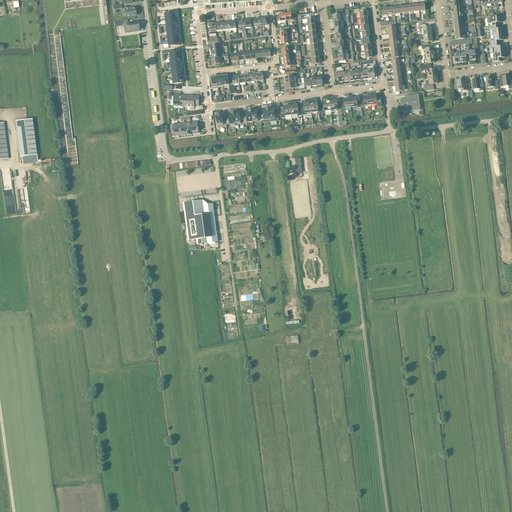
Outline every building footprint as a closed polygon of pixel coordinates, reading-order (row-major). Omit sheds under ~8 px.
[(137,15),(136,8),(125,9),(126,17),(137,15)] [(501,16),(487,18),(488,27),(489,27),(497,26),(500,26),(500,23),(501,22),(501,16)] [(266,18),(260,19),(261,29),(261,33),(262,37),(269,36),(268,32),(265,33),(264,26),(267,25),(266,18)] [(128,21),(118,22),(118,25),(127,24),(128,31),(139,30),(140,30),(139,22),(128,23),(128,21)] [(424,35),(431,34),(431,28),(426,28),(426,25),(419,25),(419,29),(423,28),(424,35)] [(497,29),(497,26),(489,27),(490,30),(491,36),(503,34),(502,28),(497,29)] [(422,46),(428,46),(428,42),(432,42),(431,34),(424,35),(424,43),(421,43),(422,46)] [(503,34),(491,36),(493,35),(493,39),(492,39),(491,40),(491,41),(490,41),(490,45),(498,44),(498,41),(503,40),(503,34)] [(498,47),(498,44),(490,45),(490,48),(492,48),(492,53),(505,52),(504,46),(498,47)] [(429,49),(428,46),(422,46),(422,50),(423,49),(424,57),(434,55),(433,48),(429,49)] [(469,55),(470,61),(476,60),(475,53),(478,53),(478,46),(474,47),(474,50),(469,51),(469,55)] [(465,53),(460,53),(461,63),(467,62),(466,60),(470,59),(469,55),(469,51),(469,48),(465,49),(465,53)] [(455,64),(461,63),(460,53),(454,54),(454,50),(450,50),(451,57),(454,57),(455,64)] [(506,58),(505,52),(492,53),(493,59),(492,59),(492,62),(500,61),(500,58),(506,58)] [(434,55),(424,57),(424,60),(423,60),(424,64),(420,64),(421,68),(431,67),(430,63),(435,63),(434,55)] [(431,67),(421,68),(421,71),(424,71),(425,74),(428,74),(429,78),(436,77),(436,69),(431,70),(431,67)] [(338,72),(334,72),(335,79),(338,78),(339,83),(345,82),(343,73),(341,73),(340,72),(338,72)] [(508,86),(508,89),(511,88),(511,87),(511,80),(510,81),(509,75),(503,76),(503,75),(499,76),(500,87),(508,86)] [(494,76),(484,77),(484,82),(486,82),(487,87),(485,87),(485,88),(495,87),(495,90),(498,89),(498,83),(494,83),(494,81),(494,76)] [(218,89),(218,88),(217,77),(211,78),(211,81),(210,81),(211,84),(212,84),(212,89),(218,89)] [(437,84),(436,77),(429,78),(429,81),(426,81),(426,84),(423,85),(424,91),(434,90),(433,84),(437,84)] [(479,78),(472,79),(473,90),(480,89),(480,91),(483,91),(482,83),(479,83),(479,78)] [(454,84),(455,90),(462,89),(462,91),(468,90),(467,81),(464,82),(464,80),(455,81),(455,84),(454,84)] [(405,99),(399,100),(401,113),(407,112),(407,110),(416,108),(417,111),(420,110),(418,94),(408,96),(408,99),(405,99)] [(173,107),(184,107),(184,96),(174,95),(173,107)] [(184,96),(184,107),(194,108),(194,106),(199,106),(199,97),(184,96)] [(364,100),(360,101),(361,108),(365,107),(365,106),(371,105),(370,96),(363,97),(364,100)] [(374,96),(370,96),(371,105),(377,105),(377,107),(381,107),(380,98),(376,99),(376,96),(374,96)] [(361,108),(360,101),(356,101),(356,98),(350,99),(351,108),(357,107),(357,108),(361,108)] [(345,108),(351,108),(350,99),(344,99),(344,103),(340,103),(341,110),(345,110),(345,108)] [(337,100),(330,101),(331,111),(331,112),(338,111),(341,111),(341,110),(340,103),(337,103),(337,100)] [(323,105),(321,105),(322,113),(325,113),(325,112),(331,112),(331,111),(330,101),(323,102),(323,105)] [(317,102),(310,103),(311,113),(312,114),(318,113),(318,114),(321,113),(322,113),(321,105),(317,106),(317,102)] [(303,107),(300,108),(301,116),(305,115),(312,114),(311,113),(310,103),(303,104),(303,107)] [(297,105),(290,106),(291,115),(292,116),(298,116),(301,116),(300,108),(298,108),(297,105)] [(284,110),(281,110),(282,118),(282,120),(285,119),(285,118),(285,117),(292,116),(291,115),(290,106),(283,106),(284,110)] [(261,122),(261,123),(270,122),(268,108),(263,109),(263,114),(260,115),(261,122)] [(274,108),(268,108),(270,122),(276,121),(279,121),(279,120),(278,113),(275,113),(274,108)] [(246,116),(243,117),(244,124),(247,124),(247,123),(252,122),(251,110),(245,111),(246,116)] [(258,123),(261,122),(260,115),(257,115),(257,110),(251,110),(252,122),(258,122),(258,123)] [(227,125),(235,124),(234,112),(228,113),(229,118),(226,119),(226,125),(227,125)] [(234,112),(235,124),(240,124),(240,125),(244,124),(243,117),(240,117),(239,112),(234,112)] [(226,125),(226,119),(223,119),(222,114),(216,114),(217,118),(215,118),(216,123),(217,123),(218,128),(227,127),(227,125),(226,125)] [(27,120),(17,121),(15,121),(19,158),(22,157),(37,155),(32,119),(27,120)] [(172,129),(171,129),(172,132),(173,132),(173,136),(179,135),(178,124),(172,125),(172,129)] [(37,155),(22,157),(23,164),(23,165),(38,163),(38,162),(37,155)] [(183,203),(188,240),(196,239),(197,244),(218,241),(213,204),(203,205),(203,200),(183,203)]
